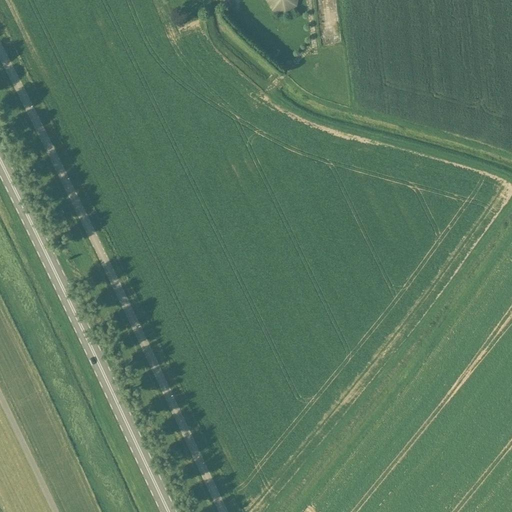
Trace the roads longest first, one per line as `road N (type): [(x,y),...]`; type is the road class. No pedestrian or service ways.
road 1 (unclassified): [(226,511),(0,48)]
road 2 (secondary): [(169,511),(0,156)]
